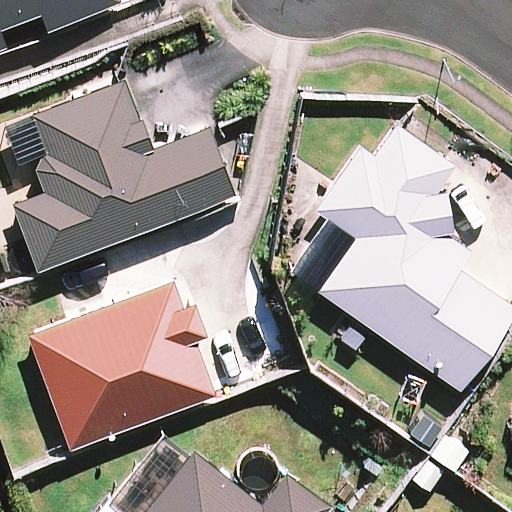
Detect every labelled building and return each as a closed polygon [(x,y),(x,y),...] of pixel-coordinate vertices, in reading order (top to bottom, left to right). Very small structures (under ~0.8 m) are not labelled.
[(0,0),(0,41),(2,41),(0,35),(0,20),(37,7),(44,26),(113,0),(0,0)] [(9,200),(33,265),(232,191),(208,127),(206,120),(150,141),(124,74),(113,78),(28,109),(43,149),(38,151),(33,165),(42,188),(9,200)] [(312,286),(459,388),(511,313),(511,301),(455,262),(467,244),(442,227),(449,226),(442,184),(435,185),(453,160),(399,123),(393,119),(371,150),(357,140),(311,205),(350,232),(312,286)] [(170,276),(24,329),(66,444),(212,391),(192,334),(203,330),(191,296),(179,300),(170,276)] [(320,511),(328,503),(282,467),(258,498),(190,445),(137,511),(320,511)]
